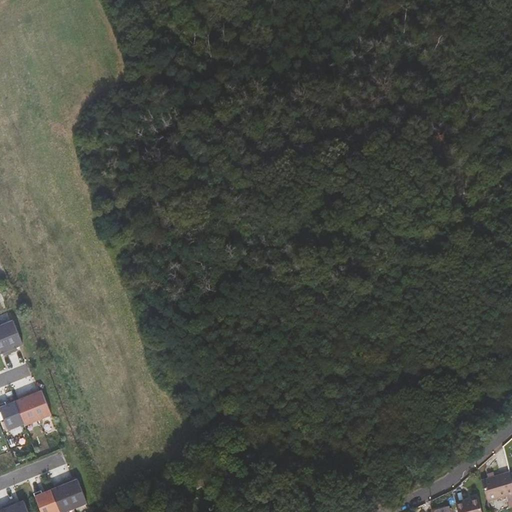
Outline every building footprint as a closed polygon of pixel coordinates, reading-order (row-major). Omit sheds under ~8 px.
[(0,326),(11,353),(18,350),(17,347),(23,344),(14,321),(0,326)] [(0,353),(3,353),(4,356),(11,353),(0,326),(0,353)] [(34,390),(27,393),(38,420),(51,415),(42,391),(35,393),(34,390)] [(21,399),(15,402),(24,424),(25,425),(38,420),(27,393),(20,396),(21,399)] [(6,402),(0,404),(0,409),(8,430),(24,424),(15,402),(7,405),(6,402)] [(483,483),(489,505),(508,499),(511,511),(511,510),(511,477),(511,475),(483,483)] [(78,479),(65,485),(74,508),(87,503),(78,479)] [(65,485),(51,490),(59,511),(65,511),(74,508),(65,485)] [(42,491),(34,493),(41,511),(59,511),(51,490),(43,494),(42,491)] [(482,511),(479,499),(457,505),(459,511),(482,511)] [(16,501),(9,503),(12,511),(28,511),(24,501),(17,504),(16,501)] [(4,509),(0,510),(0,511),(12,511),(9,503),(2,506),(4,509)]
